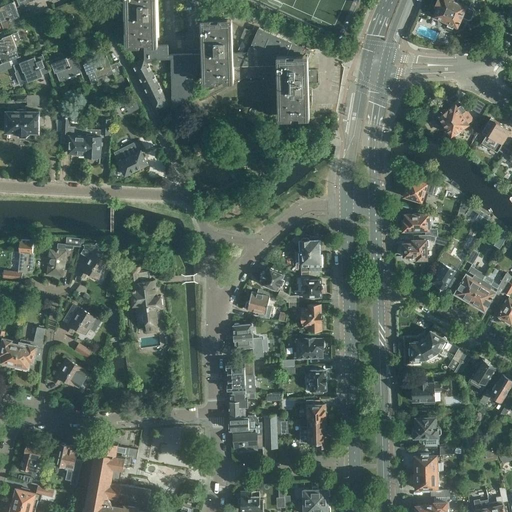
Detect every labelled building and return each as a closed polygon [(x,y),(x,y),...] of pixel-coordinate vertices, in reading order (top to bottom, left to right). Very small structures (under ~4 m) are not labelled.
[(145,57),(133,63),(144,85),(155,109),(160,107),(162,111),(176,105),(197,94),(196,67),(206,66),(206,79),(231,79),(231,66),(280,65),(281,116),(307,116),(307,102),(305,102),(305,96),(312,95),(312,89),(306,89),(306,64),(312,50),(259,27),(248,52),(230,52),(230,20),(204,21),(205,53),(201,53),(201,49),(193,49),(193,53),(169,54),(168,45),(148,45),(148,42),(155,42),(154,0),(129,0),(130,43),(144,42),(145,57)] [(439,7),(435,15),(437,16),(437,18),(441,20),(442,18),(447,21),(445,25),(446,28),(452,31),(455,29),(457,26),(458,26),(460,23),(461,23),(462,21),(461,20),(462,17),(465,18),(470,20),(473,20),(476,11),(475,9),(470,7),(473,1),(470,0),(457,0),(457,1),(455,0),(437,0),(436,2),(437,3),(436,6),(439,7)] [(20,16),(17,7),(16,5),(14,1),(5,4),(0,6),(0,21),(1,21),(5,31),(22,24),(19,16),(20,16)] [(501,11),(491,14),(496,29),(500,28),(506,25),(501,11)] [(241,37),(246,39),(250,30),(245,28),(241,37)] [(12,33),(2,37),(3,38),(0,39),(0,56),(3,63),(19,56),(16,49),(18,49),(12,33)] [(238,49),(242,51),(247,42),(242,40),(238,49)] [(35,56),(20,62),(13,65),(15,71),(14,71),(19,84),(29,81),(35,79),(34,77),(49,71),(43,55),(36,58),(35,56)] [(60,56),(50,60),(56,75),(58,75),(61,82),(67,79),(66,78),(81,72),(75,55),(68,58),(67,57),(61,59),(60,56)] [(123,72),(118,61),(111,65),(107,56),(100,59),(99,58),(84,63),(88,73),(93,83),(99,80),(99,79),(114,73),(115,75),(123,72)] [(28,101),(27,101),(27,105),(40,105),(40,94),(28,94),(28,95),(28,101)] [(458,107),(456,104),(448,109),(446,109),(443,109),(442,110),(441,111),(440,112),(440,114),(439,114),(439,115),(436,118),(436,119),(440,125),(441,125),(445,123),(452,134),(468,123),(471,118),(462,104),(458,107)] [(15,111),(7,111),(7,131),(17,132),(17,134),(19,137),(26,137),(29,134),(29,132),(39,132),(40,111),(26,111),(26,109),(15,109),(15,111)] [(511,129),(490,117),(482,130),(487,133),(481,142),(497,152),(499,149),(501,145),(511,129)] [(87,135),(86,155),(101,156),(102,130),(88,129),(87,135)] [(80,154),(86,155),(87,135),(70,134),(69,152),(78,152),(78,153),(80,154)] [(114,153),(119,161),(125,174),(148,163),(141,150),(138,151),(134,143),(114,153)] [(511,151),(508,149),(502,159),(507,162),(509,158),(511,160),(511,151)] [(417,174),(416,178),(411,177),(408,185),(407,185),(404,195),(425,201),(428,193),(432,195),(435,184),(427,182),(429,177),(417,174)] [(403,230),(425,229),(425,234),(430,234),(431,234),(438,236),(438,228),(434,228),(433,215),(429,215),(429,214),(429,213),(419,213),(419,212),(412,213),(405,214),(405,219),(403,219),(403,230)] [(500,249),(509,232),(503,229),(493,245),(500,249)] [(431,234),(428,240),(440,243),(442,237),(438,237),(438,236),(431,234)] [(58,243),(57,249),(50,248),(47,275),(64,277),(67,248),(73,248),(73,245),(81,246),(82,238),(67,236),(66,244),(58,243)] [(20,251),(21,251),(19,272),(3,270),(3,277),(21,279),(22,273),(32,274),(34,251),(33,251),(34,240),(21,238),(20,251)] [(295,271),(296,276),(310,276),(310,271),(321,270),(321,265),(322,265),(322,253),(319,254),(319,239),(310,240),(310,239),(300,239),(300,251),(296,252),(296,260),(300,260),(300,262),(301,271),(295,271)] [(427,258),(426,239),(413,239),(413,242),(404,243),(404,255),(417,255),(417,258),(427,258)] [(81,253),(88,257),(79,273),(85,277),(88,272),(99,279),(109,262),(102,257),(103,253),(108,244),(100,244),(96,242),(95,244),(84,244),(84,247),(81,253)] [(470,254),(467,259),(467,260),(473,263),(479,252),(473,249),(470,254)] [(444,250),(443,251),(438,259),(440,260),(433,274),(436,275),(433,280),(437,282),(437,283),(444,287),(460,260),(444,250)] [(472,263),(455,292),(470,301),(485,274),(487,272),(472,263)] [(129,267),(129,273),(132,289),(130,290),(133,305),(143,304),(147,331),(159,330),(156,307),(163,306),(161,295),(157,295),(155,279),(138,281),(137,272),(141,271),(140,266),(129,267)] [(278,290),(280,285),(283,286),(285,279),(283,279),(285,274),(268,266),(261,282),(278,290)] [(485,274),(470,301),(485,310),(495,292),(501,295),(503,291),(509,281),(511,276),(511,275),(507,272),(499,285),(492,281),(493,279),(485,274)] [(296,276),(296,280),(303,280),(303,285),(301,285),(301,290),(303,290),(303,296),(321,295),(321,278),(310,278),(310,276),(296,276)] [(503,291),(510,295),(511,291),(511,279),(510,282),(509,281),(503,291)] [(278,296),(287,300),(289,295),(288,295),(289,294),(280,290),(278,296)] [(249,299),(247,309),(266,313),(270,295),(252,291),(250,300),(249,299)] [(502,308),(498,315),(511,322),(511,298),(509,296),(505,303),(504,302),(501,307),(502,308)] [(321,314),(320,303),(308,304),(308,307),(301,308),(302,327),(309,327),(309,330),(321,329),(321,320),(324,319),(325,317),(325,316),(323,314),(321,314)] [(86,334),(90,328),(95,331),(101,321),(96,318),(97,317),(79,306),(66,328),(72,332),(75,327),(86,334)] [(234,325),(233,325),(235,348),(254,346),(252,323),(240,324),(239,322),(235,322),(234,325)] [(22,337),(20,343),(15,364),(29,368),(30,361),(34,362),(34,358),(42,360),(45,327),(38,326),(34,340),(22,337)] [(426,358),(438,351),(441,353),(445,347),(449,340),(431,330),(426,338),(425,337),(420,340),(420,341),(411,341),(411,362),(421,362),(421,358),(426,358)] [(303,338),(296,338),(297,357),(322,356),(322,348),(323,348),(323,337),(316,337),(315,336),(303,337),(303,338)] [(4,337),(3,337),(0,351),(0,353),(3,355),(1,361),(15,364),(20,343),(12,341),(12,339),(4,337)] [(91,351),(79,343),(75,349),(88,357),(91,351)] [(460,347),(448,366),(455,370),(460,362),(458,361),(465,350),(460,347)] [(460,362),(455,370),(455,371),(462,371),(473,354),(465,350),(458,361),(460,362)] [(62,378),(74,385),(79,388),(89,372),(84,369),(84,368),(66,357),(53,380),(59,383),(62,378)] [(230,362),(227,362),(227,367),(228,367),(228,375),(255,374),(254,359),(230,360),(230,362)] [(474,375),(471,380),(478,384),(477,386),(478,388),(480,389),(483,389),(485,388),(486,386),(486,383),(496,366),(483,359),(473,375),(474,375)] [(283,374),(295,374),(295,366),(282,367),(283,374)] [(310,369),(310,390),(314,390),(314,393),(324,392),(323,389),(326,389),(325,368),(310,369)] [(492,388),(493,389),(491,391),(487,389),(480,401),(485,404),(490,396),(494,398),(495,396),(502,401),(511,384),(511,378),(511,379),(511,377),(511,376),(507,373),(505,374),(503,373),(497,383),(496,383),(492,388)] [(228,384),(228,389),(233,389),(234,393),(251,392),(256,392),(255,374),(228,375),(229,384),(228,384)] [(419,381),(412,382),(412,400),(423,400),(424,402),(435,402),(434,390),(440,390),(440,381),(427,381),(427,380),(419,380),(419,381)] [(229,401),(229,416),(242,415),(242,409),(245,409),(245,407),(248,407),(247,398),(251,398),(251,392),(234,393),(231,393),(231,401),(229,401)] [(511,399),(510,398),(500,413),(504,415),(508,409),(509,409),(511,407),(511,399)] [(307,404),(307,419),(307,420),(326,419),(325,414),(327,413),(327,411),(325,409),(325,403),(307,404)] [(265,448),(266,448),(278,447),(277,433),(281,433),(281,421),(277,421),(277,413),(264,414),(265,448)] [(416,426),(414,426),(414,436),(427,436),(437,436),(438,435),(438,434),(440,434),(441,432),(441,428),(440,427),(438,427),(438,426),(435,426),(435,416),(431,416),(431,414),(419,414),(419,417),(415,417),(416,426)] [(247,417),(230,418),(230,429),(234,428),(249,427),(262,427),(262,422),(259,422),(259,418),(255,415),(247,415),(247,417)] [(300,426),(300,442),(317,441),(317,445),(319,445),(320,447),(321,448),(323,448),(324,447),(325,445),(327,445),(326,439),(328,438),(328,436),(326,434),(326,427),(327,425),(327,423),(326,422),(326,419),(307,420),(307,426),(300,426)] [(249,427),(234,428),(235,448),(254,447),(254,448),(263,448),(263,434),(258,434),(258,432),(256,432),(256,427),(249,427)] [(427,438),(423,438),(423,443),(425,443),(425,445),(437,445),(437,437),(437,436),(427,436),(427,438)] [(108,442),(95,440),(94,447),(100,449),(100,451),(116,454),(116,455),(126,457),(137,459),(139,449),(126,446),(126,447),(118,445),(118,443),(108,441),(108,442)] [(57,463),(66,465),(66,468),(68,469),(66,478),(72,479),(71,482),(76,484),(81,462),(75,461),(77,451),(73,450),(73,449),(69,448),(69,446),(60,443),(58,454),(52,453),(50,461),(57,463)] [(28,444),(22,467),(24,468),(23,469),(38,473),(44,448),(28,444)] [(452,445),(440,445),(440,455),(441,455),(441,454),(453,454),(452,445)] [(84,511),(155,511),(147,510),(151,488),(119,483),(121,468),(124,468),(126,457),(116,455),(116,454),(100,451),(96,450),(84,511)] [(415,456),(416,472),(439,471),(439,462),(441,462),(441,455),(440,455),(430,455),(430,452),(420,452),(420,455),(415,456)] [(439,471),(416,472),(416,487),(421,487),(421,490),(430,490),(431,496),(434,496),(447,496),(450,496),(450,489),(438,490),(438,487),(437,487),(437,480),(439,480),(439,471)] [(78,486),(71,484),(69,492),(77,493),(78,486)] [(53,497),(55,488),(39,485),(37,492),(29,490),(29,489),(22,487),(22,489),(16,487),(13,501),(36,507),(38,499),(41,500),(43,494),(53,497)] [(303,488),(303,501),(328,500),(328,488),(318,488),(318,485),(312,485),(312,488),(303,488)] [(504,486),(500,487),(501,495),(499,496),(498,498),(498,502),(497,501),(488,502),(490,511),(505,511),(505,508),(504,508),(502,501),(507,500),(504,486)] [(259,490),(240,490),(241,509),(242,510),(245,510),(245,511),(263,511),(263,498),(260,498),(259,490)] [(416,504),(415,511),(449,511),(449,508),(447,508),(446,500),(447,500),(447,496),(434,496),(434,503),(416,504)] [(328,511),(328,500),(303,501),(303,511),(328,511)] [(35,511),(36,507),(13,501),(9,511),(35,511)] [(490,511),(488,502),(480,504),(480,506),(476,506),(476,511),(490,511)]
